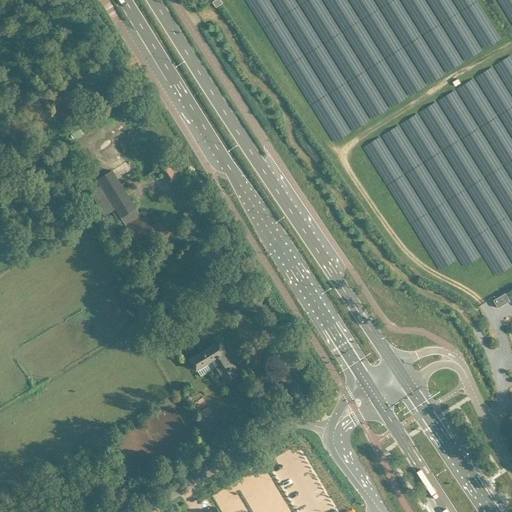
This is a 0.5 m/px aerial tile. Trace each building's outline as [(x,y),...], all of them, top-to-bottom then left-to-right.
[(511,59),(362,142),(379,172),(395,163),(397,167),(396,157),(405,157),(406,165),(409,170),(408,155),(413,152),(421,152),(422,152),(419,145),(445,131),(446,132),(445,116),(465,115),(464,112),(468,112),(464,105),(477,104),(483,101),(484,102),(493,97),(492,82),(502,77),(503,80),(511,79),(511,59)] [(457,78),(452,82),(455,86),(460,82),(457,78)] [(75,139),(82,134),(79,128),(71,133),(75,139)] [(360,171),(365,168),(358,158),(353,160),(360,171)] [(171,164),(168,160),(148,174),(153,180),(161,175),(167,184),(179,176),(176,172),(177,171),(172,164),(171,164)] [(142,217),(112,170),(98,179),(117,209),(114,212),(117,217),(121,215),(142,248),(160,237),(169,252),(190,238),(173,213),(152,226),(145,215),(142,217)] [(387,214),(391,211),(384,201),(380,203),(387,214)] [(191,207),(182,214),(186,219),(195,213),(191,207)] [(127,282),(115,289),(138,326),(160,313),(153,302),(150,304),(149,303),(140,308),(130,294),(133,292),(127,282)] [(505,293),(493,300),(498,308),(510,300),(505,293)] [(160,316),(155,320),(160,328),(165,324),(160,316)] [(196,370),(197,369),(201,376),(216,367),(225,382),(240,373),(235,365),(233,366),(225,352),(226,351),(219,340),(189,359),(190,361),(193,365),(196,370)] [(211,433),(199,441),(200,441),(205,450),(217,442),(211,433)]
